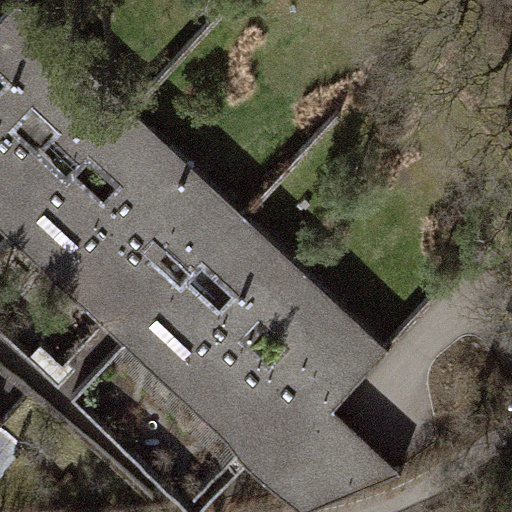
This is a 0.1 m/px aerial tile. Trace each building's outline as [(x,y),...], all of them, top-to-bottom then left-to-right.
[(0,0),(0,34),(27,5),(32,0),(0,0)] [(0,34),(0,227),(19,245),(143,113),(27,5),(0,34)] [(19,245),(134,353),(259,222),(143,113),(19,245)] [(134,353),(303,511),(406,472),(341,411),(397,351),(259,222),(134,353)] [(0,327),(0,399),(30,367),(32,368),(53,345),(15,311),(0,327)]
